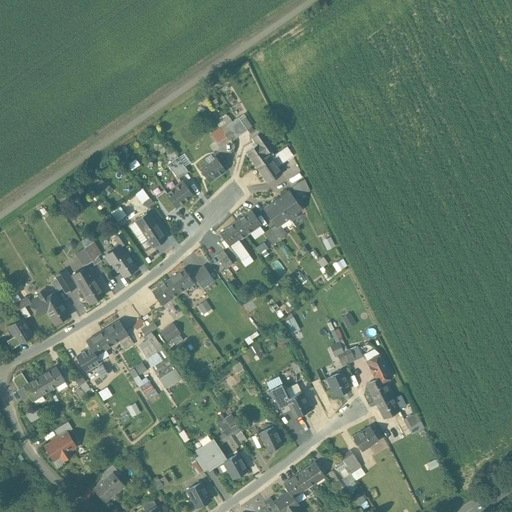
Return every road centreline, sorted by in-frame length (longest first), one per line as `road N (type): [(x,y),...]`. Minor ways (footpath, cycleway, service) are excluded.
road 1 (residential): [(3,374),(9,363),(120,301),(235,198)]
road 2 (residential): [(218,511),(360,415)]
road 3 (residential): [(93,511),(33,458),(6,404),(3,374)]
